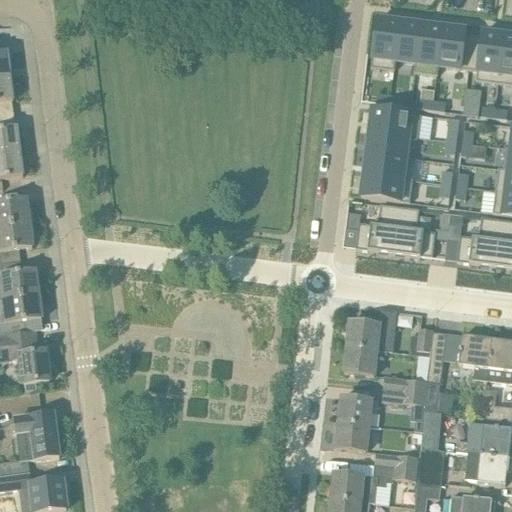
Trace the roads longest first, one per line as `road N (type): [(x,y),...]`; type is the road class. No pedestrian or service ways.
road 1 (residential): [(316,284),(357,0)]
road 2 (residential): [(105,511),(71,255)]
road 3 (residential): [(71,255),(44,33),(34,10)]
road 4 (residential): [(316,284),(97,252),(71,255)]
road 5 (residential): [(288,511),(316,284)]
road 6 (residential): [(511,306),(316,284)]
